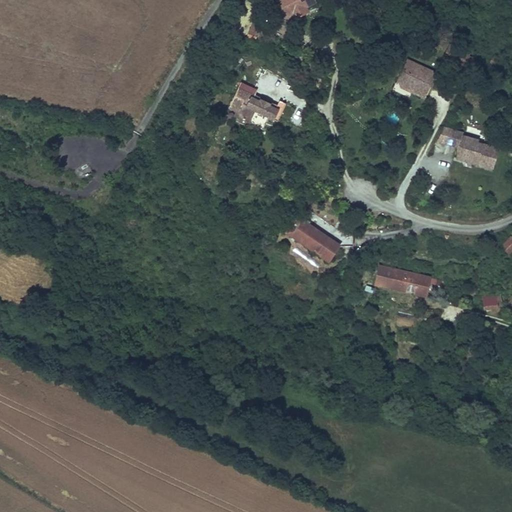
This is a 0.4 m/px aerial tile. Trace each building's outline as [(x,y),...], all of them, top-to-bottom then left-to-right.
[(271,0),(282,22),(294,16),(296,21),(309,14),(307,10),(317,5),(314,0),(271,0)] [(251,21),(246,39),(255,42),(260,24),(251,21)] [(464,67),(469,56),(448,46),(443,58),(464,67)] [(401,86),(411,90),(410,93),(420,98),(425,89),(428,90),(434,75),(405,62),(395,83),(401,86)] [(233,100),(247,106),(249,101),(236,95),(233,100)] [(275,112),(259,105),(258,108),(252,106),(253,103),(249,101),(247,106),(233,100),(227,114),(235,117),(234,121),(263,134),(268,122),(277,126),(285,108),(278,105),(275,112)] [(443,127),(436,142),(458,148),(455,159),(492,170),(498,147),(478,142),(479,140),(463,135),(463,132),(443,127)] [(326,261),(337,245),(296,216),(285,233),(326,261)] [(511,239),(503,249),(509,255),(511,251),(511,239)] [(378,266),(373,284),(406,292),(407,287),(415,289),(414,293),(425,296),(429,278),(378,266)] [(484,311),(498,309),(496,299),(482,301),(484,311)]
